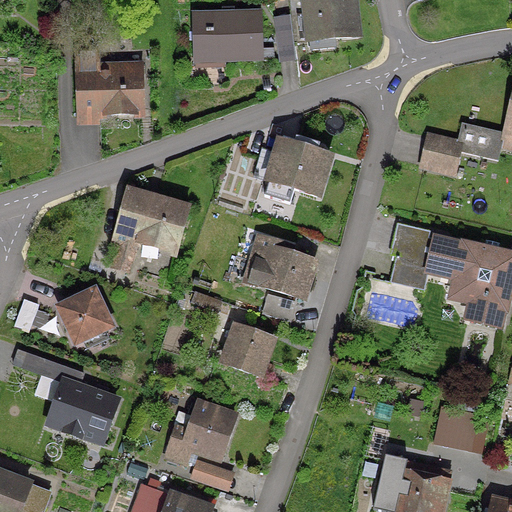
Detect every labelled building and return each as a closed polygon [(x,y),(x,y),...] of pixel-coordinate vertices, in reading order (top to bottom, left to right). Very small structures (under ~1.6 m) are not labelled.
[(306,42),(355,37),(350,0),(312,0),(302,1),(306,42)] [(431,0),(432,20),(444,20),(444,0),(431,0)] [(223,62),(259,61),(258,14),(191,17),(192,53),(222,52),(223,62)] [(269,19),(271,66),(300,65),(298,18),(269,19)] [(73,56),(75,117),(139,115),(137,75),(96,76),(96,56),(73,56)] [(511,94),(499,149),(511,152),(511,94)] [(461,128),(457,145),(429,138),(422,169),(451,175),(456,152),(486,159),(491,135),(461,128)] [(251,179),(314,198),(326,159),(314,155),(316,147),(280,136),(274,157),(259,152),(251,179)] [(124,192),(106,254),(114,256),(110,269),(125,274),(129,260),(131,261),(131,258),(126,257),(131,241),(174,254),(187,210),(124,192)] [(426,240),(427,234),(397,227),(390,256),(429,265),(434,242),(426,240)] [(242,283),(301,301),(312,264),(287,256),(289,248),(256,237),(242,283)] [(500,311),(502,312),(511,267),(511,258),(462,247),(462,248),(445,244),(438,276),(454,280),(450,299),(469,304),(465,320),(496,328),(500,311)] [(73,346),(109,328),(92,292),(56,309),(73,346)] [(193,294),(189,304),(215,313),(218,303),(193,294)] [(45,316),(34,312),(29,326),(40,330),(45,316)] [(257,378),(262,364),(271,341),(234,328),(220,365),(257,378)] [(46,427),(99,445),(114,402),(61,383),(46,427)] [(189,451),(218,461),(232,418),(195,406),(186,433),(173,429),(163,458),(184,465),(189,451)] [(411,431),(421,434),(423,426),(413,424),(411,431)] [(471,426),(466,451),(479,453),(484,429),(471,426)] [(375,511),(438,511),(447,474),(387,461),(376,511),(375,511)] [(0,511),(39,511),(46,495),(0,477),(0,511)] [(209,511),(210,511),(167,496),(166,498),(143,489),(137,505),(157,511),(209,511)]
